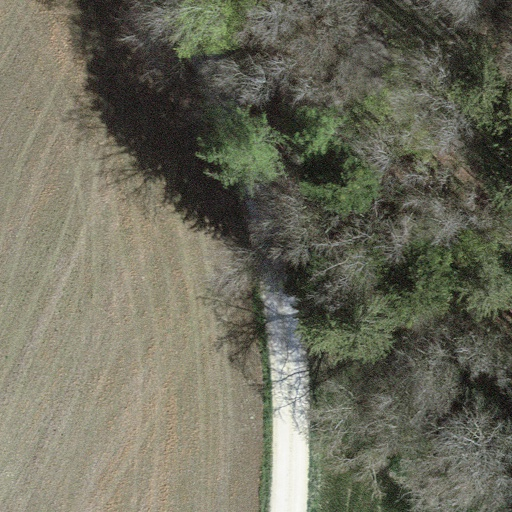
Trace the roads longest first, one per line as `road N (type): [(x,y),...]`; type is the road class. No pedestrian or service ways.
road 1 (unclassified): [(197,0),(279,247),(308,511)]
road 2 (track): [(279,247),(304,153),(391,27)]
